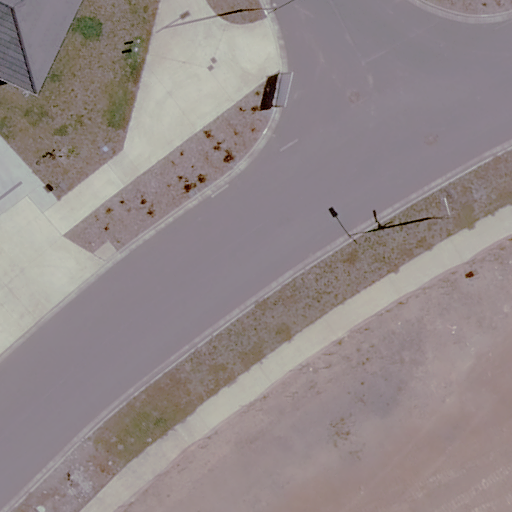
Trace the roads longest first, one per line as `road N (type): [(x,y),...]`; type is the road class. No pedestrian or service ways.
road 1 (residential): [(386,135),(80,362),(0,440)]
road 2 (residential): [(325,0),(386,135)]
road 3 (residential): [(511,78),(386,135)]
